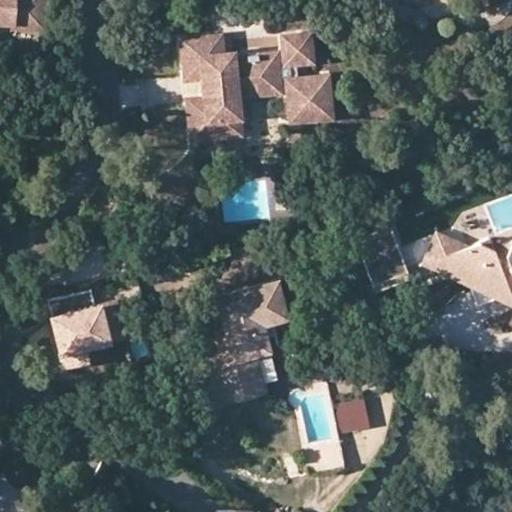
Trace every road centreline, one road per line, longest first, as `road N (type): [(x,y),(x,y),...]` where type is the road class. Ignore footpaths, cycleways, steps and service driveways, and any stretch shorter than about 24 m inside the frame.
road 1 (residential): [(89,0),(103,116),(73,181),(23,238),(0,283)]
road 2 (residential): [(0,330),(21,383),(40,406),(215,511)]
